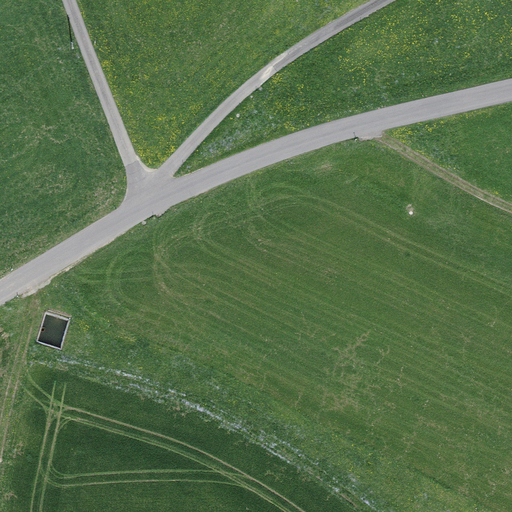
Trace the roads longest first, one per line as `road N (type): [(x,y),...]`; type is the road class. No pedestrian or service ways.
road 1 (unclassified): [(511,87),(353,124),(146,202),(0,291)]
road 2 (track): [(45,263),(0,460)]
road 3 (track): [(353,124),(511,206)]
